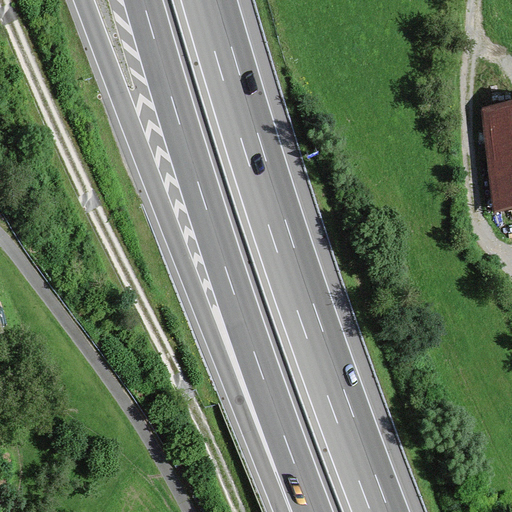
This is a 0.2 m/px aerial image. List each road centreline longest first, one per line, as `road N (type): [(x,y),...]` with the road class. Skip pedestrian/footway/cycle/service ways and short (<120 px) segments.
road 1 (track): [(237,511),(1,0)]
road 2 (motorway): [(83,0),(222,338),(308,511)]
road 3 (motorway): [(384,511),(300,289),(208,0)]
road 4 (motorway): [(146,0),(319,511)]
road 5 (track): [(480,0),(470,158),(479,223),(511,268)]
